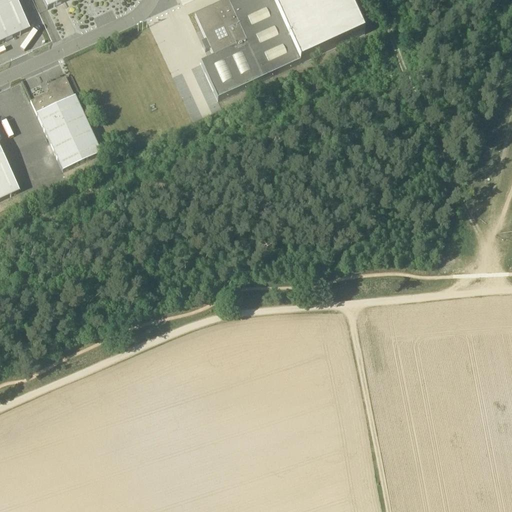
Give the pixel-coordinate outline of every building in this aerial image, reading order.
[(0,0),(0,44),(29,31),(25,22),(15,0),(0,0)] [(42,0),(47,11),(70,0),(42,0)] [(305,28),(286,36),(270,0),(225,0),(227,3),(194,18),(207,46),(203,48),(205,53),(209,50),(213,60),(200,66),(217,103),(317,56),(305,28)] [(65,78),(48,86),(51,93),(30,103),(63,173),(100,156),(65,78)] [(0,152),(0,202),(19,194),(0,152)]
